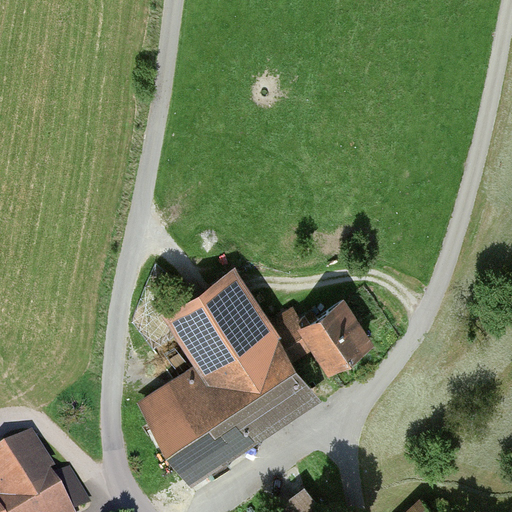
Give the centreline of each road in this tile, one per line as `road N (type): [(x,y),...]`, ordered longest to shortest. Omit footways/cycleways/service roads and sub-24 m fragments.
road 1 (unclassified): [(511,12),(452,261),(398,365),(349,415),(344,435),(358,511)]
road 2 (unclassified): [(175,0),(114,360),(114,436),(138,511)]
road 3 (track): [(265,285),(368,275),(426,316)]
